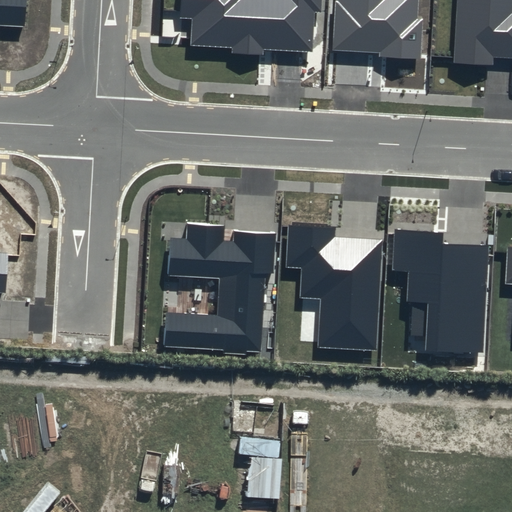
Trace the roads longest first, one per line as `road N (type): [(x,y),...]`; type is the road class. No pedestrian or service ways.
road 1 (residential): [(95,127),(511,150)]
road 2 (residential): [(85,326),(95,127)]
road 3 (residential): [(95,127),(102,0)]
